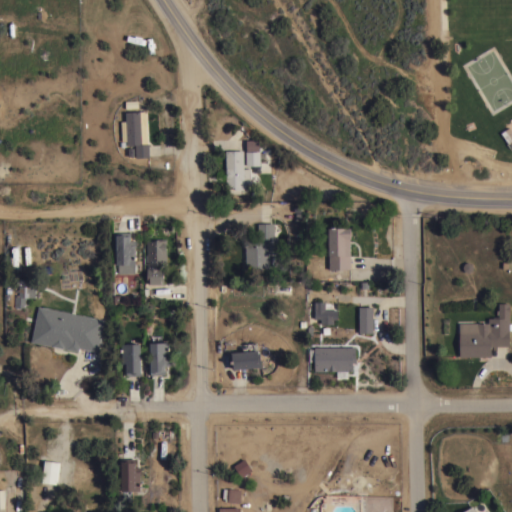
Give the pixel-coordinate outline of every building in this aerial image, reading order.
[(148,142),(149,156),(135,157),(134,144),(126,144),(126,140),(121,141),(120,120),(125,120),(124,111),(146,110),(147,143),(148,142)] [(511,131),(511,138),(507,142),(500,132),(508,126),(511,131)] [(243,150),(243,168),(249,168),(250,185),(243,185),(243,189),(240,189),(234,190),(234,186),(226,187),(225,150),(243,150)] [(259,151),(259,152),(269,152),(269,156),(270,156),(270,162),(260,162),(260,165),(245,165),(245,151),(259,151)] [(245,246),(244,246),(244,238),(245,238),(245,237),(257,236),(257,223),(273,222),(274,235),(276,235),(276,237),(278,237),(278,252),(269,252),(269,267),(245,268),(245,246)] [(350,227),(350,238),(349,238),(350,268),(328,269),(327,227),(350,227)] [(115,264),(115,234),(116,234),(116,232),(130,232),(130,240),(136,240),(136,246),(135,246),(135,274),(118,274),(117,264),(115,264)] [(166,238),(166,243),(165,243),(165,248),(166,248),(166,264),(162,264),(163,283),(147,284),(146,261),(145,261),(145,254),(146,254),(146,238),(166,238)] [(35,286),(34,297),(26,297),(25,307),(14,306),(14,295),(18,295),(18,285),(35,286)] [(337,309),(336,318),(331,318),(331,324),(320,324),(320,318),(314,318),(314,310),(313,310),(314,301),(325,301),(325,309),(337,309)] [(104,319),(97,351),(79,347),(78,351),(30,341),(38,305),(104,319)] [(372,333),(358,333),(358,306),(372,306),(372,333)] [(487,322),(487,317),(509,317),(509,323),(511,323),(511,329),(509,329),(508,346),(490,346),(490,356),(458,356),(458,322),(487,322)] [(168,342),(169,359),(170,359),(170,366),(165,366),(165,374),(150,374),(149,342),(168,342)] [(230,352),(242,351),(241,346),(247,345),(247,343),(256,342),(257,349),(258,349),(258,352),(260,352),(262,367),(259,368),(259,366),(232,369),(230,352)] [(140,375),(125,375),(125,367),(120,367),(120,360),(121,360),(121,343),(140,343),(140,375)] [(355,346),(355,362),(352,362),(352,371),(314,371),(314,346),(355,346)] [(252,470),(240,477),(232,465),(244,458),(252,470)] [(59,461),(56,484),(41,482),(41,480),(38,480),(39,477),(41,478),(43,459),(59,461)] [(120,459),(135,459),(135,467),(141,467),(141,474),(140,474),(140,483),(140,486),(140,491),(121,491),(120,459)] [(241,489),(240,502),(227,501),(227,500),(224,500),(224,498),(222,497),(223,488),(228,488),(228,487),(241,489)]
